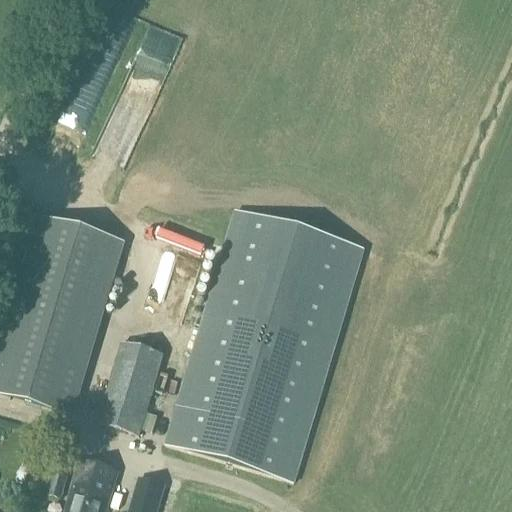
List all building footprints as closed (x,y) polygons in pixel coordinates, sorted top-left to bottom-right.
[(107,5),(96,28),(125,42),(136,18),(107,5)] [(119,126),(136,132),(146,105),(129,98),(119,126)] [(293,486),(363,253),(233,214),(164,448),(293,486)] [(30,229),(34,230),(0,350),(0,401),(72,424),(123,256),(130,258),(131,250),(32,223),(30,229)] [(183,299),(189,278),(176,274),(170,295),(183,299)] [(164,358),(120,346),(97,424),(140,437),(141,434),(153,438),(157,423),(146,419),(164,358)] [(106,511),(117,475),(80,465),(65,511),(106,511)] [(58,502),(67,479),(53,474),(44,497),(58,502)] [(155,511),(162,490),(138,483),(129,511),(155,511)]
